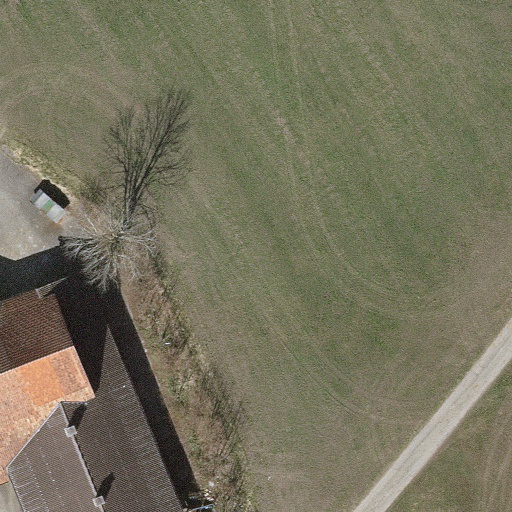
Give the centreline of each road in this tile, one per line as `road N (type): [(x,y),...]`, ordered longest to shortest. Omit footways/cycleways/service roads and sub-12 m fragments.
road 1 (track): [(0,186),(101,272),(190,511)]
road 2 (unclassified): [(370,511),(511,337)]
